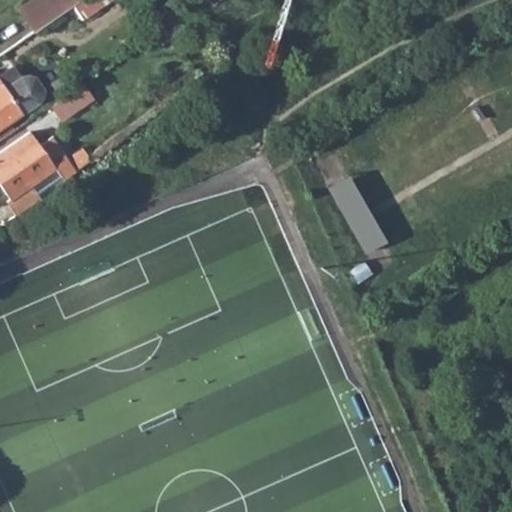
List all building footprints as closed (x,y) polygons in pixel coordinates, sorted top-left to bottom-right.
[(33,0),(19,10),(34,31),(71,5),(79,0),(33,0)] [(79,0),(71,5),(82,20),(112,0),(79,0)] [(0,128),(37,103),(42,97),(42,89),(33,78),(20,78),(5,88),(0,81),(0,128)] [(45,109),(56,125),(89,101),(78,87),(45,109)] [(31,133),(0,153),(0,184),(10,199),(5,202),(14,215),(38,198),(31,187),(56,171),(63,181),(75,172),(50,136),(38,145),(31,133)] [(71,156),(77,165),(89,156),(83,148),(71,156)] [(366,250),(387,239),(349,173),(328,185),(366,250)] [(38,198),(14,215),(15,217),(40,200),(38,198)]
